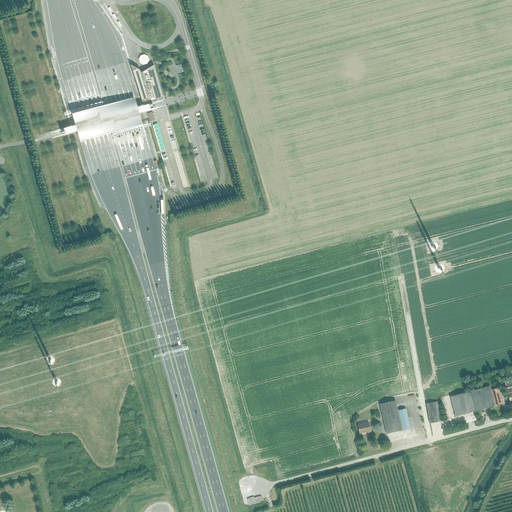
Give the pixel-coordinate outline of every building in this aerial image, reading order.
[(145,104),(152,102),(151,100),(155,99),(155,101),(163,99),(154,65),(143,71),(141,72),(140,69),(131,64),(142,102),(144,101),(145,104)] [(103,104),(70,113),(74,125),(60,129),(62,136),(75,131),(78,142),(112,133),(142,125),(139,113),(157,108),(155,101),(145,104),(137,106),(134,96),(103,104)] [(490,390),(489,386),(470,391),(475,411),(494,405),(502,403),(498,388),(490,390)] [(470,391),(450,396),(455,416),(475,411),(470,391)] [(426,400),(428,420),(440,419),(438,399),(426,400)] [(386,433),(387,433),(402,430),(410,428),(405,408),(398,410),(395,400),(380,404),(386,433)] [(369,422),(358,424),(359,433),(360,433),(360,432),(365,431),(365,432),(371,431),(369,422)]
